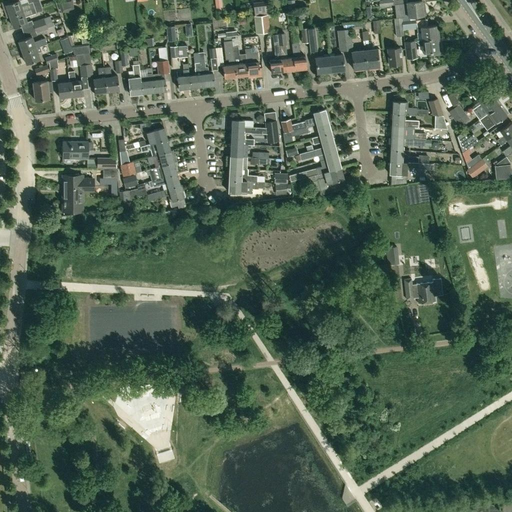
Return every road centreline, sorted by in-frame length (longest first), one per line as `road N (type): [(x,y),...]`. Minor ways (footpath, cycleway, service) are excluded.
road 1 (residential): [(6,382),(23,212),(22,124)]
road 2 (residential): [(22,124),(196,105)]
road 3 (residential): [(196,105),(356,86)]
road 4 (residential): [(356,86),(445,73),(495,42)]
road 5 (residential): [(22,511),(6,382)]
